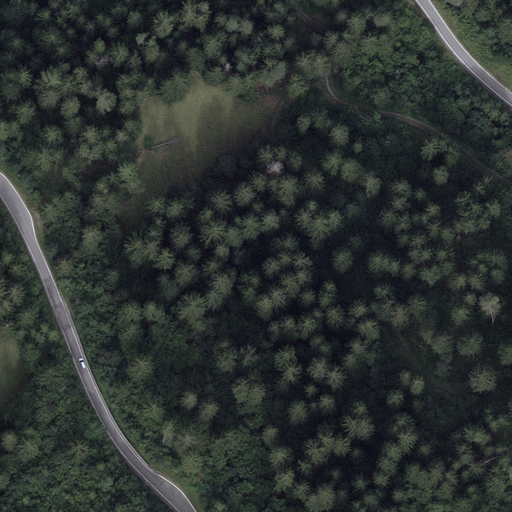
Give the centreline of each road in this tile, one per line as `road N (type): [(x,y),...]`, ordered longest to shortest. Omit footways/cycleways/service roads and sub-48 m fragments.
road 1 (track): [(313,23),(266,127),(274,146),(308,172),(346,236),(371,311),(427,381),(463,401),(486,401),(511,445)]
road 2 (unclassified): [(0,189),(96,415),(177,511)]
road 3 (track): [(511,191),(478,174),(446,136),(332,102),(313,23),(301,12),(251,0)]
road 4 (unclassified): [(511,113),(445,53),(420,0)]
